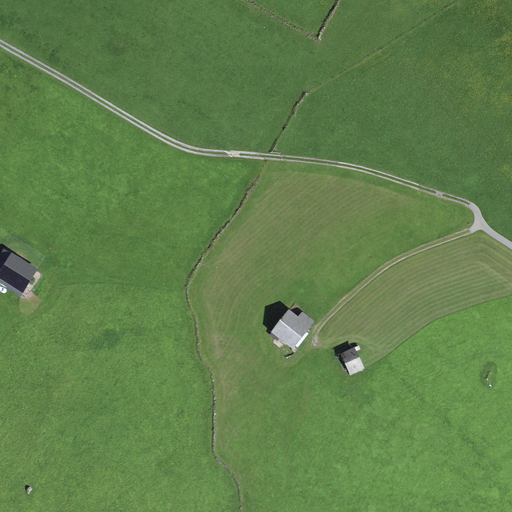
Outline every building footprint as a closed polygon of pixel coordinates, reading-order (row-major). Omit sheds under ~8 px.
[(35,271),(4,250),(0,256),(0,275),(0,276),(23,290),(35,271)] [(0,277),(22,291),(23,290),(0,276),(0,275),(0,277)] [(289,313),(274,331),(294,347),(314,323),(303,314),(298,320),(289,313)] [(293,348),(294,347),(274,331),(273,332),(293,348)] [(343,354),(352,373),(362,368),(353,350),(343,354)]
